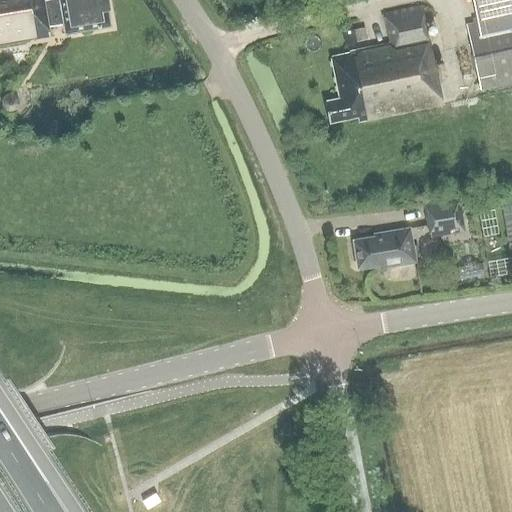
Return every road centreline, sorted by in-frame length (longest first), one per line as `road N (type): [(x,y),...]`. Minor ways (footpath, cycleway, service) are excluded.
road 1 (tertiary): [(327,332),(282,192),(183,0)]
road 2 (tertiary): [(0,412),(327,332)]
road 3 (tertiary): [(327,332),(511,302)]
road 4 (unclassified): [(363,511),(327,332)]
